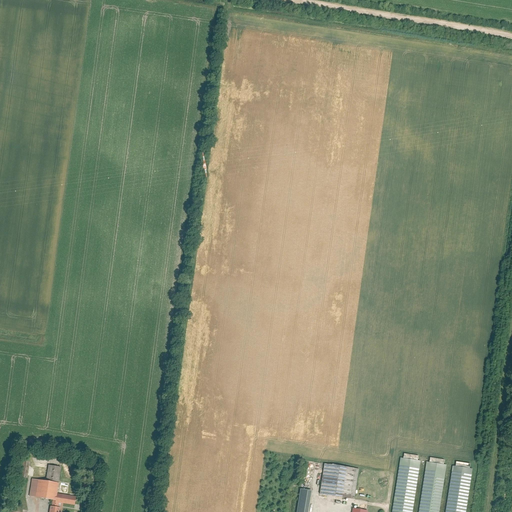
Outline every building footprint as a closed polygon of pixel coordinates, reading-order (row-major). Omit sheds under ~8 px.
[(391,511),(411,511),(420,460),(400,457),(391,511)] [(438,511),(446,464),(426,461),(418,511),(438,511)] [(323,465),(319,496),(353,501),(358,470),(323,465)] [(48,466),(46,482),(58,484),(61,468),(48,466)] [(464,511),(471,469),(452,466),(444,511),(464,511)] [(55,501),(58,485),(34,481),(32,498),(55,501)] [(295,511),(308,511),(312,491),(299,490),(295,511)] [(75,497),(57,495),(56,503),(74,506),(75,497)]
